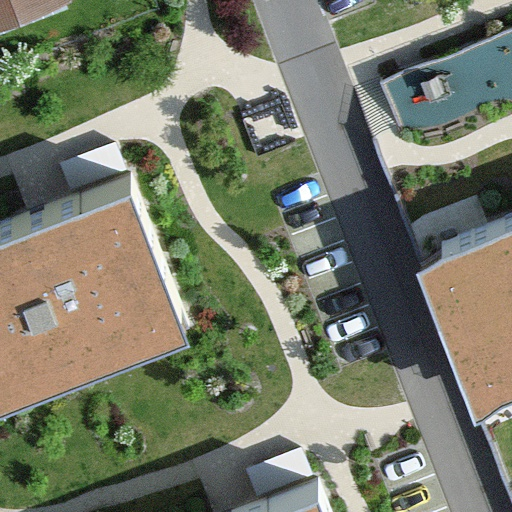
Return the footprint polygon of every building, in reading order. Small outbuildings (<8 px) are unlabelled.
[(0,0),(0,23),(61,0),(0,0)] [(0,212),(0,383),(188,312),(132,163),(0,212)] [(511,205),(421,239),(478,388),(511,375),(511,205)] [(247,457),(258,485),(314,462),(303,434),(247,457)] [(336,511),(318,465),(193,511),(336,511)]
